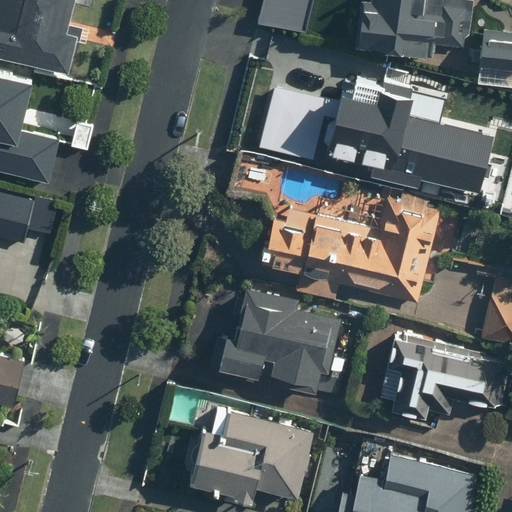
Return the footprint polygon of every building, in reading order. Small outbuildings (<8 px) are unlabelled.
[(0,0),(0,56),(70,77),(82,34),(69,30),(77,0),(0,0)] [(310,0),(263,0),(259,23),(305,32),(310,0)] [(470,0),(374,0),(375,2),(360,1),(358,42),(373,43),(372,50),(382,50),(382,54),(426,57),(426,45),(464,47),(465,35),(471,36),(473,0),(470,0)] [(511,31),(482,30),(480,67),(511,68),(511,31)] [(303,42),(258,34),(253,62),(298,70),(303,42)] [(0,171),(51,182),(61,136),(24,128),(33,84),(0,76),(0,171)] [(352,78),(348,95),(340,93),(327,149),(335,151),(334,156),(370,165),(367,178),(422,191),(426,172),(475,183),(487,129),(408,111),(411,97),(380,90),(381,85),(352,78)] [(0,237),(25,243),(29,227),(52,232),(58,204),(0,191),(0,237)] [(301,273),(297,290),(336,299),(340,282),(419,302),(441,210),(427,206),(429,197),(404,191),(402,200),(387,197),(379,229),(287,206),(284,220),(274,218),(267,246),(277,249),(273,266),(301,273)] [(333,319),(295,311),(298,300),(244,290),(234,342),(223,340),(217,368),(261,376),(264,360),(275,362),(273,375),(321,384),(333,319)] [(511,298),(493,295),(485,337),(511,342),(511,298)] [(482,348),(398,332),(382,413),(427,421),(429,411),(450,415),(453,400),(497,408),(507,359),(480,354),(482,348)] [(0,403),(17,407),(28,360),(0,353),(0,403)] [(254,502),(257,488),(297,497),(312,433),(232,415),(227,438),(205,433),(193,488),(254,502)] [(468,511),(478,476),(391,455),(382,491),(364,486),(357,511),(468,511)]
